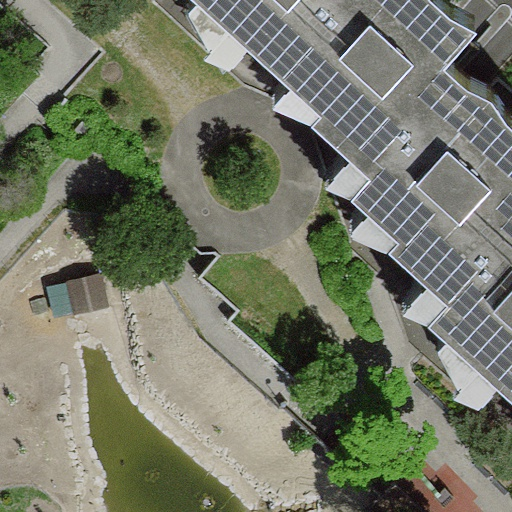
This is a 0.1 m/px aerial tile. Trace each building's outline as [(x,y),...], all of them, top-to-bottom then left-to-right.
[(213,0),(279,56),(328,0),(213,0)] [(328,0),(279,56),(324,98),(314,109),(374,161),(461,64),(446,49),(477,12),(453,0),(328,0)] [(470,71),(461,64),(374,161),(353,182),(401,224),(392,234),(450,286),(511,217),(511,109),(492,81),(470,71)] [(511,217),(450,286),(431,306),(511,379),(511,217)] [(119,311),(108,266),(64,276),(74,322),(119,311)]
